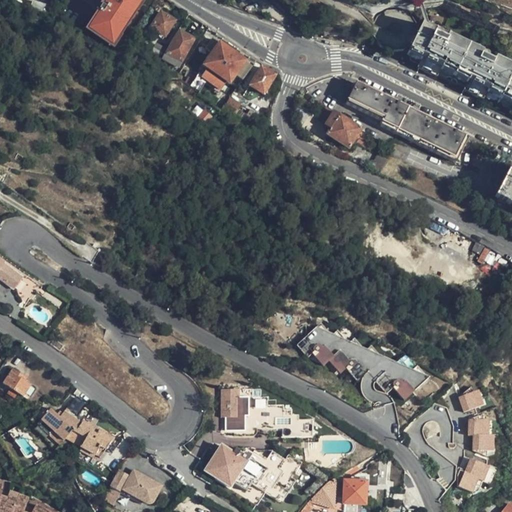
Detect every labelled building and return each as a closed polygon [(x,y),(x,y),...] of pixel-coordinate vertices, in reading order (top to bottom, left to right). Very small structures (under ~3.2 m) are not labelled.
[(136,2),(132,0),(112,0),(109,6),(104,2),(103,1),(96,12),(97,13),(102,16),(96,25),(91,22),(85,30),(106,45),(136,2)] [(50,13),(53,6),(33,2),(31,10),(34,10),(50,13)] [(106,45),(111,48),(140,5),(136,2),(106,45)] [(511,42),(425,3),(422,11),(408,5),(395,2),(381,6),(375,15),(374,28),(379,39),(394,47),(405,49),(400,59),(413,65),(434,74),(461,87),(480,96),(481,95),(482,93),(490,98),(495,96),(498,98),(496,102),(510,108),(511,109),(511,42)] [(102,16),(97,13),(91,22),(96,25),(102,16)] [(162,14),(153,27),(165,36),(166,37),(175,22),(162,14)] [(313,34),(324,37),(326,28),(315,25),(313,34)] [(165,36),(153,27),(151,29),(155,32),(155,34),(163,40),(165,36)] [(173,44),(166,56),(165,59),(170,62),(179,66),(193,41),(180,33),(173,44)] [(236,74),(244,80),(253,67),(212,39),(206,48),(213,54),(204,66),(209,69),(229,83),(236,74)] [(157,59),(164,48),(157,44),(151,54),(157,59)] [(163,54),(157,63),(165,68),(170,62),(165,59),(166,56),(163,54)] [(434,74),(413,65),(412,67),(433,77),(434,74)] [(207,78),(204,77),(189,68),(187,69),(184,67),(182,70),(186,73),(182,78),(201,89),(207,78)] [(263,94),(274,76),(260,68),(250,85),(263,94)] [(229,83),(209,69),(204,77),(207,78),(224,91),(229,83)] [(452,162),(465,137),(356,84),(345,104),(383,122),(381,126),(452,162)] [(480,96),(461,87),(460,89),(479,98),(480,96)] [(215,106),(223,110),(225,107),(228,102),(221,97),(218,101),(215,106)] [(228,102),(225,107),(235,113),(240,104),(231,98),(228,102)] [(325,125),(334,112),(327,108),(319,121),(325,125)] [(349,149),(361,130),(334,112),(325,125),(331,130),(328,135),(349,149)] [(331,130),(325,125),(322,130),(328,135),(331,130)] [(511,170),(509,169),(494,199),(511,207),(511,170)] [(0,261),(0,281),(13,291),(21,280),(3,266),(4,265),(0,261)] [(35,284),(26,277),(22,283),(31,290),(35,284)] [(380,357),(311,331),(293,347),(304,359),(308,355),(320,368),(325,363),(337,375),(343,369),(345,372),(354,381),(366,370),(380,386),(386,380),(401,397),(411,389),(416,395),(425,386),(420,381),(425,377),(380,357)] [(3,384),(22,397),(30,385),(19,378),(21,374),(12,369),(3,384)] [(431,381),(425,377),(420,381),(425,386),(431,381)] [(30,385),(22,397),(27,399),(34,388),(30,385)] [(416,395),(411,389),(401,397),(406,402),(416,395)] [(476,396),(475,390),(461,402),(466,417),(487,410),(482,395),(476,396)] [(221,434),(233,435),(233,420),(238,420),(239,402),(230,402),(230,394),(212,393),(211,416),(217,416),(216,434),(221,434)] [(244,394),(230,394),(230,402),(239,402),(238,420),(233,420),(233,435),(221,434),(221,438),(243,439),(244,433),(257,434),(258,412),(259,404),(244,403),(244,394)] [(65,411),(75,420),(85,403),(74,396),(65,411)] [(41,421),(63,440),(64,439),(72,432),(80,424),(75,420),(65,411),(58,417),(51,410),(41,421)] [(435,415),(441,434),(441,448),(455,448),(455,432),(448,411),(435,415)] [(275,420),(275,413),(258,412),(257,434),(267,434),(267,442),(297,443),(298,427),(286,426),(286,420),(275,420)] [(113,440),(81,422),(80,424),(72,432),(86,439),(81,449),(96,457),(100,448),(106,452),(113,440)] [(485,426),(471,424),(469,440),(475,440),(474,455),(489,461),(490,456),(494,456),(494,441),(491,441),(491,426),(485,426)] [(86,439),(72,432),(64,439),(81,449),(86,439)] [(100,448),(96,457),(102,460),(106,452),(100,448)] [(213,448),(202,469),(228,484),(232,477),(247,485),(259,492),(279,457),(264,449),(260,457),(246,450),(244,454),(237,450),(236,454),(228,450),(225,455),(213,448)] [(96,457),(81,449),(79,453),(93,461),(96,457)] [(471,463),(466,461),(460,475),(465,477),(471,463)] [(489,473),(471,463),(465,477),(478,483),(483,487),(489,473)] [(228,484),(202,469),(200,473),(241,495),(247,485),(232,477),(228,484)] [(133,471),(128,479),(122,490),(143,502),(146,504),(148,504),(149,505),(150,505),(151,504),(153,503),(154,501),(161,487),(133,471)] [(118,493),(126,478),(118,474),(109,489),(118,493)] [(478,483),(465,477),(460,475),(457,480),(457,490),(471,498),(478,483)] [(122,490),(128,479),(126,478),(118,493),(120,494),(122,490)] [(333,480),(309,501),(334,508),(336,486),(336,484),(333,480)] [(345,482),(345,487),(343,505),(364,507),(365,483),(345,482)] [(483,487),(478,483),(471,498),(477,501),(483,487)] [(343,505),(345,487),(336,486),(334,508),(343,511),(343,505)] [(24,510),(26,505),(28,497),(7,490),(6,492),(4,497),(0,495),(0,511),(47,511),(33,504),(30,507),(28,511),(24,510)] [(143,502),(122,490),(120,494),(141,506),(143,502)]
